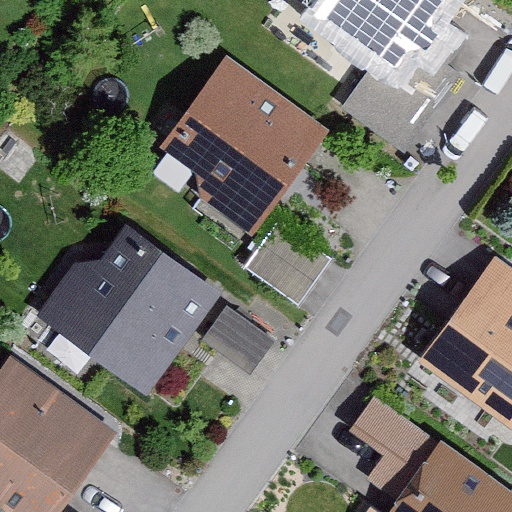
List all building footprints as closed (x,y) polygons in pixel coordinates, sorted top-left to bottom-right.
[(450,0),(323,0),(316,11),(380,55),(346,103),(410,147),(466,68),(454,60),(470,37),(440,16),(450,0)] [(199,160),(210,191),(254,221),(322,126),(229,60),(172,140),(199,160)] [(293,291),(322,258),(280,219),(250,252),(293,291)] [(102,266),(81,267),(44,319),(143,389),(212,292),(127,231),(102,266)] [(511,290),(495,279),(435,364),(511,418),(511,290)] [(46,511),(103,434),(8,367),(0,377),(0,491),(29,511),(46,511)] [(398,453),(413,430),(371,403),(356,425),(398,453)] [(511,511),(511,507),(435,451),(390,511),(374,511),(373,511),(372,511),(511,511)]
